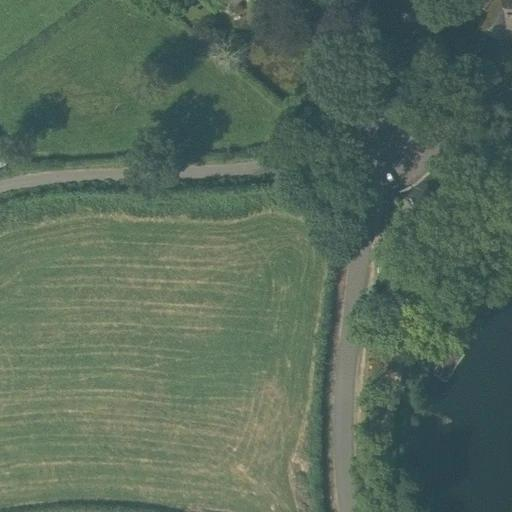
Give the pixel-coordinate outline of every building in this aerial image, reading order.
[(223,0),(233,9),(241,0),(223,0)] [(511,0),(482,0),(470,19),(498,35),(505,24),(511,24),(511,0)] [(511,198),(500,203),(511,231),(511,230),(511,198)] [(457,263),(501,241),(508,254),(511,251),(511,230),(511,231),(500,203),(489,211),(443,234),(457,263)] [(407,307),(396,322),(411,333),(422,318),(407,307)]
